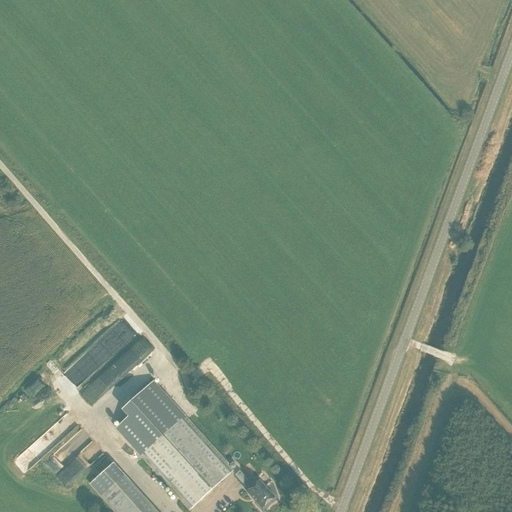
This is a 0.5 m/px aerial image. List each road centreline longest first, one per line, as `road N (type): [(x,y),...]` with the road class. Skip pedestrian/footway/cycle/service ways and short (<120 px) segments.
road 1 (tertiary): [(340,511),(511,50)]
road 2 (track): [(0,165),(156,346),(148,377),(107,415),(103,433),(175,511)]
